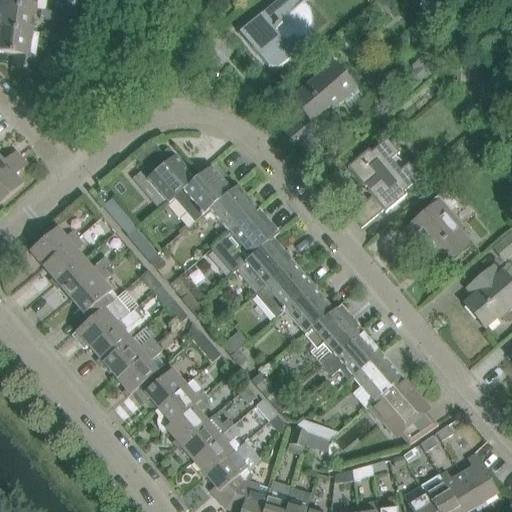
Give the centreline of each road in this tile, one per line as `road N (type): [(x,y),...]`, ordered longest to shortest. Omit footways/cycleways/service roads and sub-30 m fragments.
road 1 (residential): [(511,443),(231,138),(201,120),(179,120)]
road 2 (unclassified): [(153,511),(0,312)]
road 3 (residential): [(179,120),(126,133),(76,178)]
road 4 (residential): [(179,120),(182,0)]
